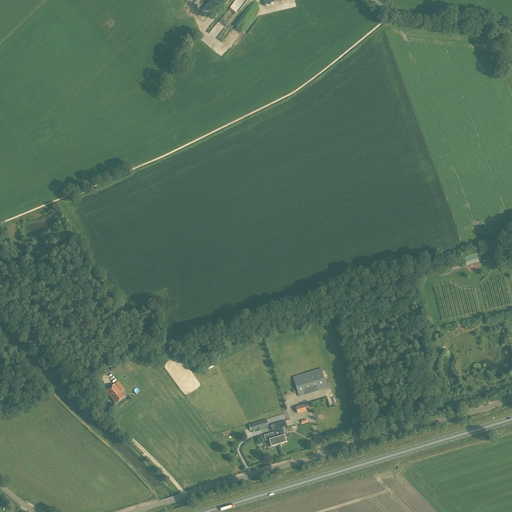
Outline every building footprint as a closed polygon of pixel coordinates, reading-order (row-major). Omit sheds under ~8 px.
[(478,258),(477,254),(464,258),(465,262),(478,258)] [(299,397),(327,388),(321,368),(293,377),(299,397)] [(111,397),(119,390),(114,384),(105,391),(111,397)] [(119,390),(111,397),(116,403),(124,397),(119,390)] [(318,404),(322,416),(329,413),(326,401),(318,404)] [(298,414),(306,411),(304,404),(295,407),(298,414)] [(251,431),(268,426),(266,419),(249,425),(251,431)] [(278,440),(279,444),(286,442),(283,430),(277,431),(274,432),(277,441),(278,440)] [(271,446),(279,444),(278,440),(277,441),(274,432),(264,435),(265,441),(267,440),(268,443),(270,442),(271,446)] [(225,443),(231,442),(230,439),(238,437),(237,434),(224,438),(225,443)]
